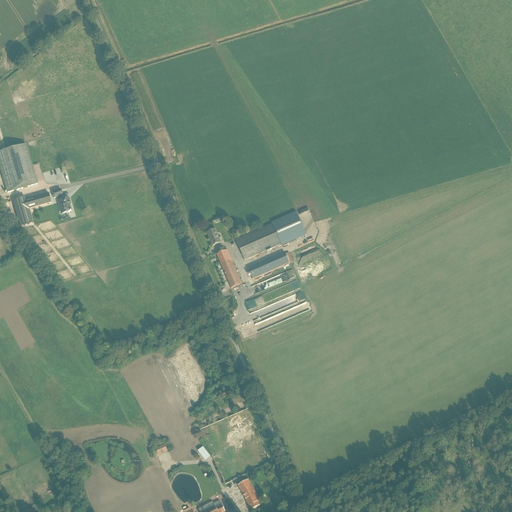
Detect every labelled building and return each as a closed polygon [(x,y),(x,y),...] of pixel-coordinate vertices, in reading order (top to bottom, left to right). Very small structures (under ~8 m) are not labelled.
[(38,185),(26,145),(0,152),(0,166),(8,193),(38,185)] [(62,196),(61,189),(60,189),(52,192),(54,198),(62,196)] [(49,204),(47,194),(25,200),(24,197),(13,200),(20,227),(32,223),(28,210),(49,204)] [(69,197),(58,200),(62,214),(71,211),(68,201),(70,201),(69,197)] [(236,240),(244,260),(281,245),(273,224),(236,240)] [(215,229),(207,233),(213,246),(221,242),(215,229)] [(242,284),(228,250),(217,254),(231,289),(242,284)] [(252,279),(289,263),(285,254),(248,270),(252,279)] [(263,308),(302,294),(302,293),(304,292),(296,271),(254,287),(256,292),(261,290),(260,287),(264,285),(266,290),(257,294),(259,299),(249,303),(251,309),(256,307),(257,309),(263,307),(263,308)] [(164,444),(155,448),(158,455),(167,451),(164,444)] [(206,450),(203,452),(210,460),(212,458),(206,450)] [(238,485),(251,510),(260,505),(258,502),(260,501),(248,480),(238,485)]
